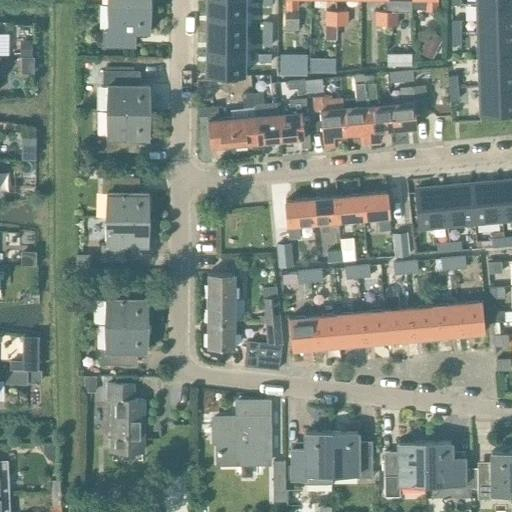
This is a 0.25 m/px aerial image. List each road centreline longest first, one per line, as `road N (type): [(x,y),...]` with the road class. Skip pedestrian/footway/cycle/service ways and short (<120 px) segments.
road 1 (residential): [(511,411),(187,371),(175,350),(179,179)]
road 2 (residential): [(179,179),(511,151)]
road 3 (residential): [(179,179),(179,0)]
